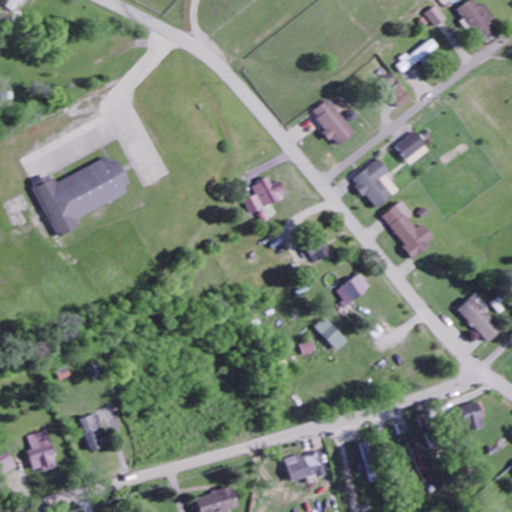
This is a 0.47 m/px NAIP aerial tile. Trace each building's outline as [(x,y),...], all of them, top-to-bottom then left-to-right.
[(14,18),(23,0),(13,0),(6,13),(14,18)] [(479,9),(473,2),(459,12),(481,43),(496,32),(490,23),(494,21),(483,6),(479,9)] [(448,22),(438,8),(427,16),(437,30),(448,22)] [(398,68),(405,76),(440,50),(433,41),(398,68)] [(388,96),(401,111),(412,100),(399,86),(388,96)] [(314,116),(329,132),(324,136),(339,152),(358,135),(329,102),(314,116)] [(412,168),(431,153),(416,134),(397,149),(412,168)] [(106,157),(109,163),(114,160),(127,183),(122,186),(126,193),(76,220),(80,226),(60,237),(33,190),(36,188),(34,183),(49,175),(51,180),(53,178),(57,184),(106,157)] [(355,182),(378,212),(402,194),(388,177),(391,175),(381,162),(355,182)] [(258,198),(246,202),(250,215),(289,202),(283,184),(273,187),(271,181),(254,187),(258,198)] [(417,261),(440,244),(426,226),(419,231),(411,221),(416,217),(406,203),(385,219),(417,261)] [(333,256),(326,244),(309,255),(317,266),(333,256)] [(345,307),(372,291),(363,276),(336,291),(345,307)] [(505,334),(479,298),(463,310),(489,345),(505,334)] [(348,343),(327,320),(317,330),(338,353),(348,343)] [(487,430),(485,420),(487,420),(483,403),(463,409),(470,435),(487,430)] [(109,448),(102,415),(82,420),(88,452),(109,448)] [(30,437),(34,452),(30,453),(34,472),(44,470),(44,473),(58,470),(49,432),(30,437)] [(410,444),(423,486),(433,483),(420,442),(410,444)] [(326,475),(320,452),(286,462),(293,485),(326,475)] [(229,511),(240,510),(234,489),(197,498),(200,511),(229,511)]
